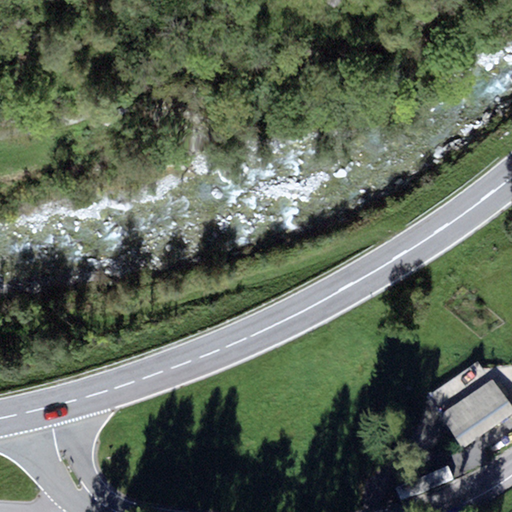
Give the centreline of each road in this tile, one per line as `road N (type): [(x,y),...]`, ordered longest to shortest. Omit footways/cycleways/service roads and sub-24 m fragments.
road 1 (primary): [(66,403),(268,327),(383,266),(511,174)]
road 2 (track): [(0,123),(185,53),(390,29),(425,0)]
road 3 (residential): [(19,414),(53,471),(103,507)]
